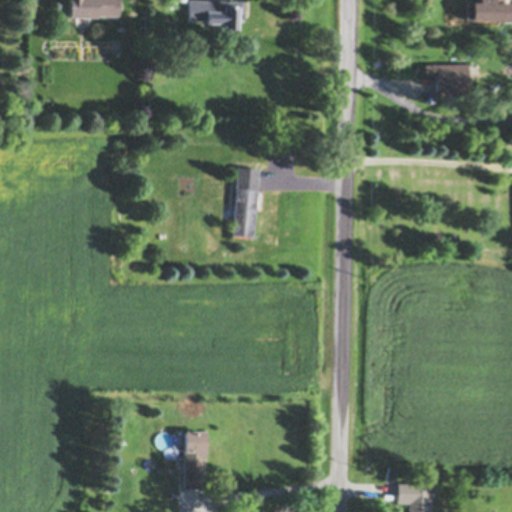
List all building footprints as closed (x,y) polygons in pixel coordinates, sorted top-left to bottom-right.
[(70,14),(70,0),(120,0),(120,13),(70,14)] [(188,0),(242,0),(242,10),(243,10),(243,18),(237,18),(237,27),(222,26),(222,20),(205,20),(205,18),(188,18),(188,0)] [(509,0),(509,17),(472,16),(472,17),(465,17),(465,0),(509,0)] [(425,63),(467,62),(468,92),(437,92),(436,73),(425,73),(425,63)] [(258,166),(253,235),(233,233),(237,186),(236,186),(237,164),(258,166)] [(183,448),(184,448),(184,429),(204,429),(204,486),(183,486),(183,448)] [(430,482),(429,511),(407,511),(408,501),(397,501),(397,481),(430,482)]
